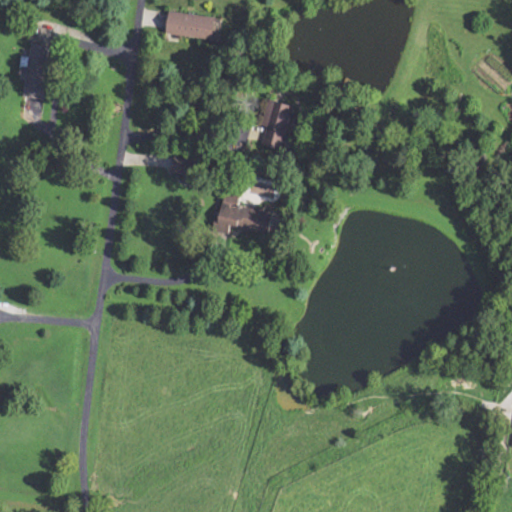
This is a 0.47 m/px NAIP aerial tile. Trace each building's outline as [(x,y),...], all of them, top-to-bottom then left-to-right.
[(172,9),(169,32),(219,38),(222,16),(172,9)] [(53,45),(29,42),(24,77),(28,78),(26,96),(46,98),(53,45)] [(295,103),(270,98),(260,145),(285,150),(295,103)] [(211,162),(176,155),(173,171),(185,174),(184,180),(207,184),(211,162)] [(274,231),(276,208),(226,203),(223,226),(274,231)]
